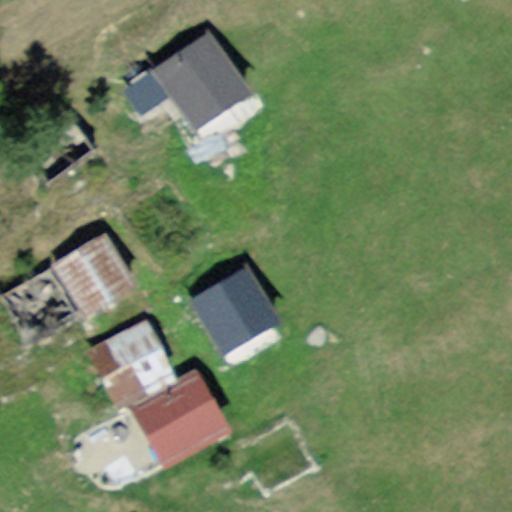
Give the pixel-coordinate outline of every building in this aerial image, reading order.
[(137,52),(181,117),(211,97),(241,77),(198,12),(137,52)] [(0,108),(0,131),(27,177),(56,160),(85,142),(47,80),(0,108)] [(43,246),(72,299),(97,285),(123,272),(95,219),(43,246)] [(236,260),(175,291),(206,352),(237,336),(267,321),(236,260)] [(0,318),(11,339),(65,310),(41,267),(0,288),(0,318)] [(92,358),(105,385),(163,356),(136,303),(78,331),(92,358)] [(132,426),(146,453),(213,417),(184,363),(117,399),(132,426)]
